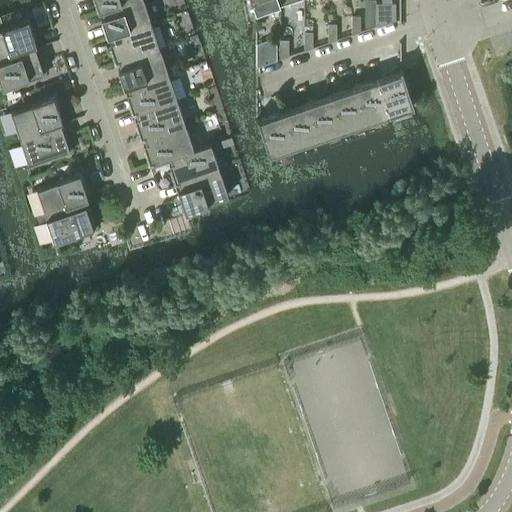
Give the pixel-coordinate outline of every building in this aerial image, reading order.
[(98,0),(102,9),(127,0),(98,0)] [(127,0),(102,9),(110,34),(151,20),(145,1),(149,0),(127,0)] [(280,3),(278,0),(251,0),(255,12),(280,3)] [(376,12),(376,25),(384,22),(384,6),(376,6),(376,12)] [(376,25),(376,12),(366,12),(366,25),(376,25)] [(352,14),(352,33),(360,30),(360,14),(352,14)] [(0,26),(0,55),(35,44),(26,18),(24,18),(24,19),(0,26)] [(110,34),(119,59),(160,46),(153,27),(161,24),(159,18),(151,20),(110,34)] [(328,22),(328,41),(336,38),(337,22),(328,22)] [(304,30),(304,49),(313,46),(313,30),(304,30)] [(276,60),(276,37),(256,37),(256,66),(276,60)] [(280,38),(280,57),(289,54),(289,38),(280,38)] [(119,59),(127,85),(168,71),(162,52),(170,50),(168,43),(160,46),(119,59)] [(35,44),(0,55),(0,77),(2,84),(32,75),(33,77),(47,72),(46,70),(40,54),(41,53),(41,52),(38,53),(35,44)] [(400,69),(377,77),(388,111),(413,103),(402,68),(401,66),(400,66),(400,69)] [(127,85),(136,110),(176,96),(170,78),(178,75),(176,69),(168,71),(127,85)] [(377,77),(353,85),(365,119),(388,111),(377,77)] [(353,85),(329,93),(341,127),(365,119),(353,85)] [(6,90),(8,98),(21,94),(18,86),(6,90)] [(329,93),(305,100),(317,135),(341,127),(329,93)] [(136,110),(144,136),(185,122),(179,103),(187,100),(185,94),(177,97),(176,96),(136,110)] [(11,109),(19,135),(61,121),(52,95),(50,95),(50,96),(11,109)] [(305,100),(281,108),(293,143),(317,135),(305,100)] [(293,143),(281,108),(258,116),(257,114),(256,114),(268,151),(293,143)] [(144,136),(153,161),(219,139),(218,138),(193,146),(187,129),(195,126),(193,119),(185,122),(144,136)] [(61,121),(19,135),(28,161),(58,152),(58,154),(73,149),(72,147),(66,131),(67,130),(67,129),(64,130),(61,121)] [(170,156),(178,181),(219,167),(213,148),(221,145),(219,139),(153,161),(153,162),(170,156)] [(219,167),(178,181),(187,207),(228,193),(222,174),(229,171),(227,164),(219,167)] [(92,181),(102,178),(99,170),(89,173),(92,181)] [(36,186),(45,212),(86,198),(78,171),(75,172),(76,173),(36,186)] [(86,198),(45,212),(54,238),(83,228),(84,231),(98,226),(98,224),(97,224),(92,208),(93,207),(92,206),(89,207),(86,198)]
